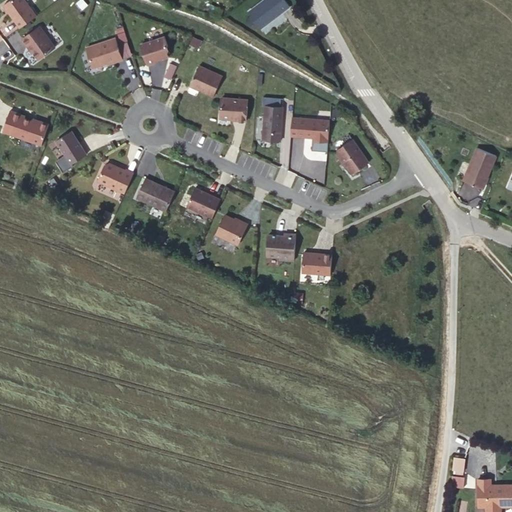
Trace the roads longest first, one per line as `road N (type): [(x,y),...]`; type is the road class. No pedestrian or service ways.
road 1 (residential): [(417,168),(333,209),(145,122)]
road 2 (residential): [(313,0),(417,168)]
road 3 (residential): [(417,168),(455,216),(511,241)]
